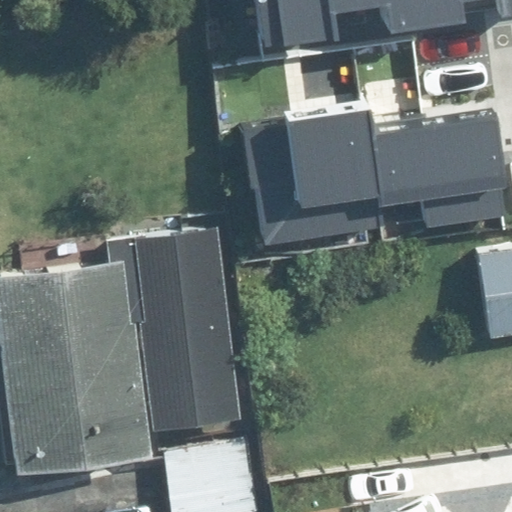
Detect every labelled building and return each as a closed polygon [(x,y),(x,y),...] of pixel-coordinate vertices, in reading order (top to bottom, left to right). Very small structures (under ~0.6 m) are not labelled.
[(255,0),(258,19),(327,10),(326,0),(255,0)] [(243,109),(257,228),(498,201),(486,95),(363,109),(360,82),(282,90),(284,104),(243,109)] [(138,227),(141,252),(0,268),(0,319),(16,453),(149,437),(146,412),(237,401),(215,218),(138,227)] [(511,240),(481,244),(489,328),(511,325),(511,240)] [(246,435),(164,444),(171,511),(182,511),(253,504),(246,435)]
